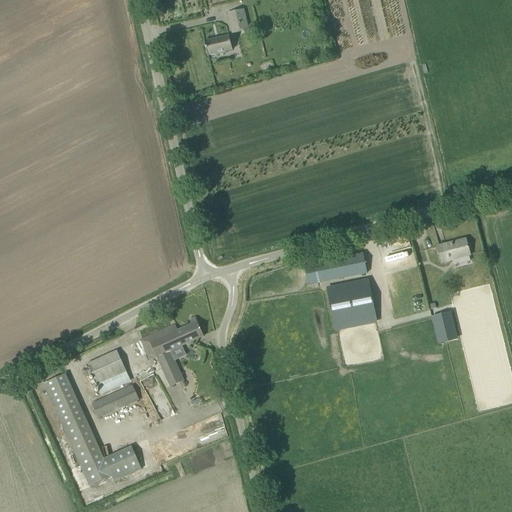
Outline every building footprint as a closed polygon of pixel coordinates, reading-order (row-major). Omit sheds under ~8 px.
[(231,12),(234,24),(242,22),(239,10),(231,12)] [(229,36),(204,42),(208,56),(216,54),(217,55),(226,53),(225,52),(233,50),(229,36)] [(470,255),(466,239),(437,247),(438,250),(437,250),(437,253),(438,253),(441,263),(470,255)] [(308,285),(367,274),(363,254),(304,266),(308,285)] [(374,307),(369,282),(327,290),(332,315),(374,307)] [(444,313),(431,317),(438,345),(451,341),(444,313)] [(185,381),(171,351),(204,336),(196,318),(189,321),(192,325),(177,331),(175,325),(140,340),(149,361),(157,357),(171,387),(185,381)] [(101,395),(129,382),(115,350),(86,364),(101,395)] [(131,447),(104,459),(65,374),(43,384),(90,487),(111,478),(114,483),(142,471),(131,447)] [(157,418),(171,413),(158,377),(144,381),(157,418)] [(92,404),(99,419),(139,401),(132,386),(92,404)]
